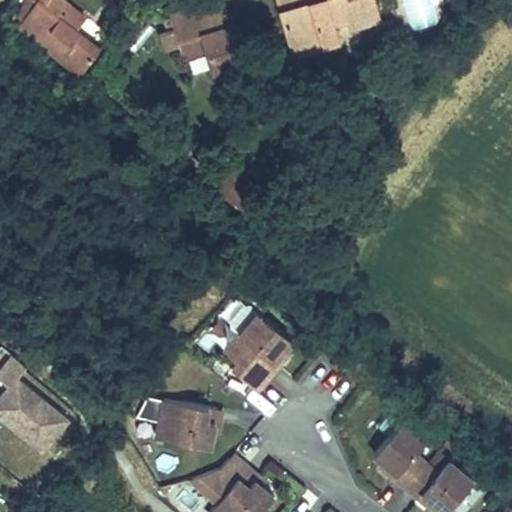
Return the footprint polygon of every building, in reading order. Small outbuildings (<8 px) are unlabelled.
[(77,25),(42,0),(30,0),(15,21),(78,67),(92,47),(72,33),(77,25)] [(208,0),(174,14),(182,36),(223,20),(215,0),(208,0)] [(274,0),(290,38),(333,22),(358,12),(353,0),(325,0),(306,8),(302,0),(274,0)] [(191,57),(230,41),(223,20),(182,36),(191,57)] [(333,22),(290,38),(295,52),(339,35),(333,22)] [(272,341),(280,332),(246,304),(211,346),(224,357),(219,363),(244,383),(265,358),(261,354),(272,341)] [(265,358),(277,344),(272,341),(261,354),(265,358)] [(61,412),(10,372),(19,360),(6,349),(0,357),(0,378),(2,380),(0,382),(0,414),(36,443),(61,412)] [(198,440),(206,402),(135,389),(124,409),(147,414),(154,421),(152,432),(198,440)] [(152,432),(154,421),(147,414),(144,430),(152,432)] [(387,415),(361,450),(370,458),(384,468),(381,472),(407,492),(410,488),(424,498),(434,506),(460,471),(436,453),(425,466),(401,448),(411,434),(387,415)] [(384,468),(370,458),(367,462),(381,472),(384,468)] [(241,511),(262,489),(232,463),(196,505),(204,511),(241,511)] [(424,498),(410,488),(407,492),(420,502),(424,498)]
